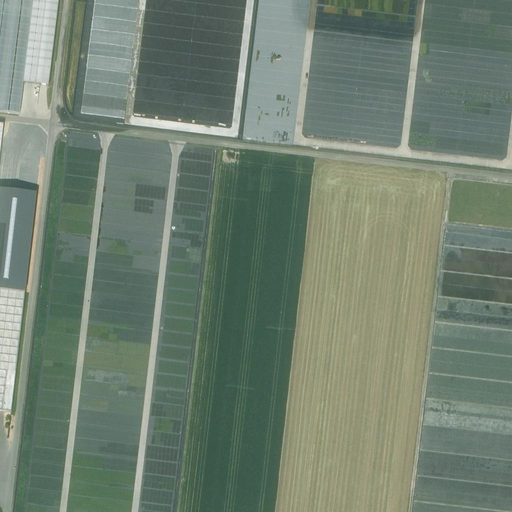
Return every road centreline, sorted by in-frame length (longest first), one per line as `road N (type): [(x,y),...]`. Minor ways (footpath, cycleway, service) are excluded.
road 1 (track): [(5,511),(62,0)]
road 2 (track): [(511,176),(49,131)]
